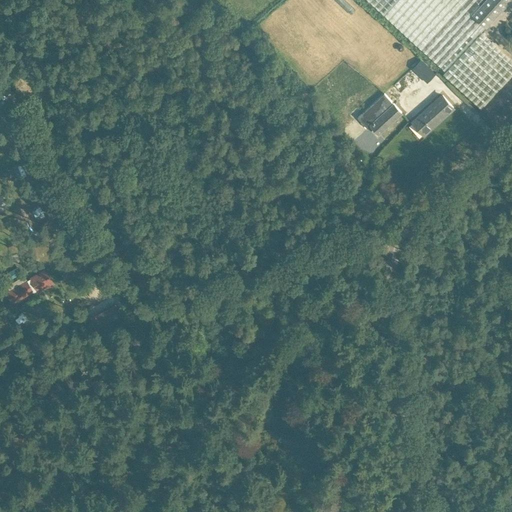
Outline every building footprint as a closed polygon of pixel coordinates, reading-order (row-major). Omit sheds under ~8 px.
[(335,0),(351,14),(355,10),(344,0),(335,0)] [(371,0),(458,82),(455,84),(482,108),(511,74),(511,59),(482,32),(511,0),(371,0)] [(427,82),(435,73),(421,60),(413,68),(427,82)] [(304,61),(298,66),(311,80),(312,80),(313,80),(315,78),(315,77),(316,76),(304,61)] [(371,125),(379,134),(402,113),(385,93),(358,117),(367,128),(371,125)] [(424,134),(454,107),(443,95),(413,122),(424,134)] [(27,280),(7,292),(13,302),(33,291),(34,292),(38,289),(38,290),(45,286),(46,288),(54,283),(46,269),(31,278),(32,280),(28,282),(27,280)]
